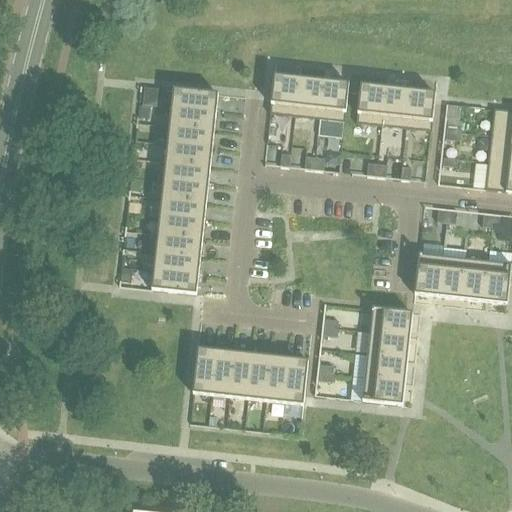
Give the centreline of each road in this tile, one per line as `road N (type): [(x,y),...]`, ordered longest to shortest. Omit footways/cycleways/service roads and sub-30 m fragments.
road 1 (residential): [(402,511),(347,496),(0,458)]
road 2 (residential): [(315,326),(237,318),(251,182)]
road 3 (tertiary): [(0,203),(43,0)]
road 4 (residential): [(251,182),(413,199)]
